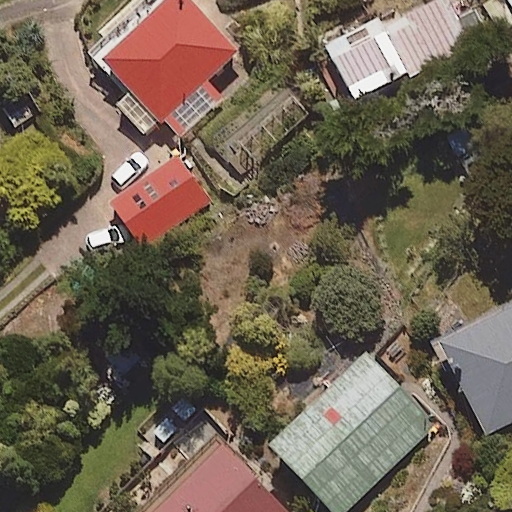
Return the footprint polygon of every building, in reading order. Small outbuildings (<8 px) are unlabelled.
[(202,0),(145,0),(101,51),(193,131),(232,86),(217,73),(247,39),(202,0)] [(511,0),(462,0),(460,1),(507,75),(511,72),(511,0)] [(425,6),(303,68),(336,133),(458,71),(425,6)] [(165,170),(95,225),(129,269),(200,215),(165,170)] [(511,304),(414,357),(467,455),(511,430),(511,304)] [(346,370),(251,468),(297,511),(361,511),(425,446),(346,370)] [(132,511),(273,511),(201,442),(132,511)]
